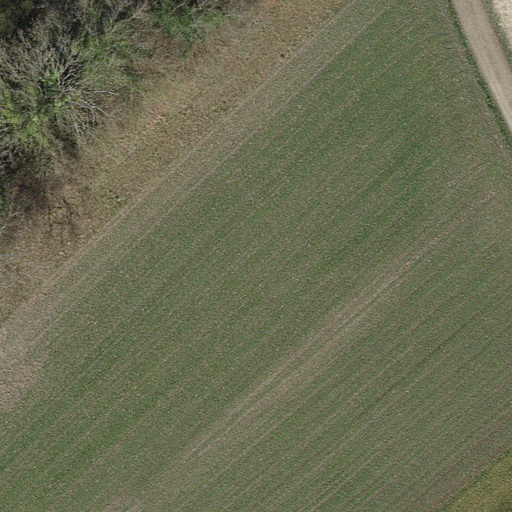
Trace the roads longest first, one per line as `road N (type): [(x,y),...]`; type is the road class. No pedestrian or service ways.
road 1 (track): [(0,137),(154,0)]
road 2 (track): [(511,133),(468,0)]
